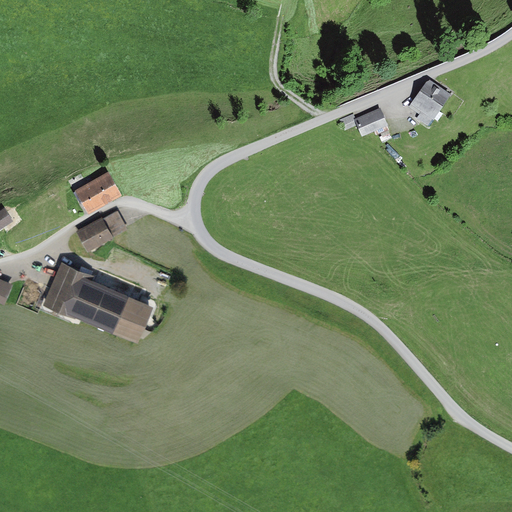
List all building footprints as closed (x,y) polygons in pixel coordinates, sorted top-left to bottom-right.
[(435,83),(417,110),(438,123),(456,96),(435,83)] [(383,111),(358,118),(363,137),(389,129),(383,111)] [(110,176),(76,194),(87,214),(121,196),(110,176)] [(5,211),(0,213),(0,231),(13,224),(5,211)] [(118,214),(81,233),(90,250),(127,231),(118,214)] [(156,308),(64,267),(47,305),(139,347),(156,308)] [(0,280),(0,303),(5,306),(14,286),(0,280)]
